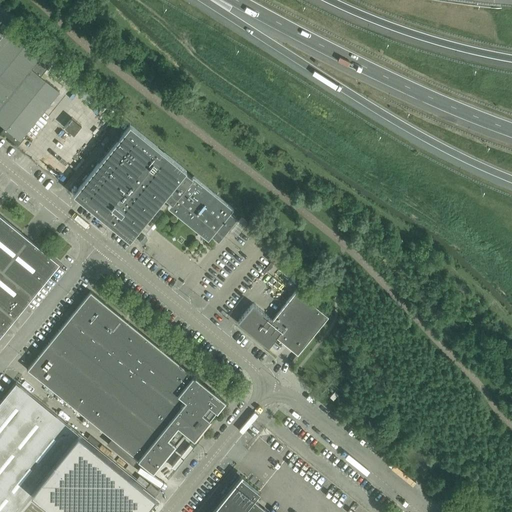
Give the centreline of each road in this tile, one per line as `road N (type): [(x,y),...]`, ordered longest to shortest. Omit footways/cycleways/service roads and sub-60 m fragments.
road 1 (motorway): [(204,0),(415,134),(511,178)]
road 2 (motorway): [(238,0),(511,136)]
road 3 (unclassified): [(274,382),(102,243)]
road 4 (unclassified): [(429,511),(274,382)]
road 5 (motorway): [(328,0),(443,44),(511,58)]
road 6 (unclassified): [(168,511),(274,382)]
road 7 (unclassified): [(0,367),(102,243)]
road 8 (unclassified): [(102,243),(0,160)]
